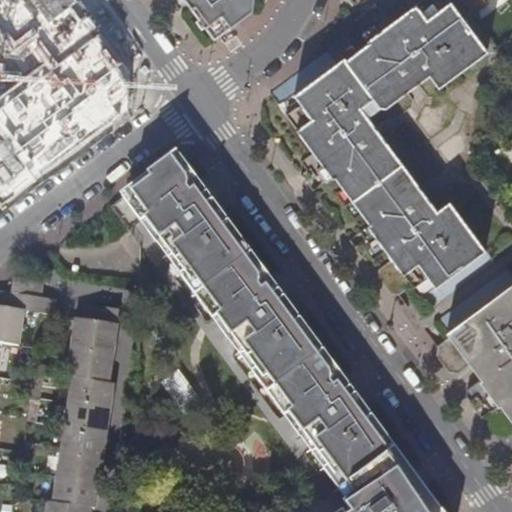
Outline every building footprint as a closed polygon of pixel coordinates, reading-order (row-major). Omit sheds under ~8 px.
[(186,0),(215,38),(253,9),(254,0),(186,0)] [(466,0),(476,14),(487,5),(483,0),(466,0)] [(301,175),(306,181),(318,172),(323,168),(331,179),(334,177),(342,189),(351,201),(367,223),(376,236),(370,239),(356,250),(361,257),(366,254),(374,260),(385,252),(393,260),(380,269),(378,276),(393,294),(400,294),(413,284),(422,296),(485,249),(449,202),(438,210),(386,141),(368,117),(381,107),(387,107),(430,75),(439,87),(488,51),(451,1),(415,4),(366,42),(367,43),(357,50),(347,37),(328,51),(337,64),(280,106),(314,152),(301,162),(307,171),(301,175)] [(443,511),(180,159),(111,209),(129,232),(141,223),(352,507),(344,511),(443,511)] [(43,285),(13,281),(11,296),(27,298),(41,300),(43,285)] [(503,405),(511,417),(511,282),(448,332),(450,336),(437,346),(437,356),(449,373),(460,375),(473,365),(483,380),(469,390),(468,399),(479,414),(486,417),(503,405)] [(0,309),(25,313),(27,298),(11,296),(0,294),(0,309)] [(25,313),(54,317),(55,302),(41,300),(27,298),(25,313)] [(89,322),(74,320),(70,349),(112,356),(116,326),(118,312),(91,308),(89,322)] [(0,344),(20,348),(25,313),(0,309),(0,344)] [(65,379),(70,380),(108,385),(112,356),(70,349),(65,379)] [(44,376),(34,374),(33,385),(31,400),(40,401),(41,401),(44,376)] [(113,386),(108,385),(70,380),(67,405),(109,411),(113,386)] [(40,401),(31,400),(28,419),(27,424),(36,425),(40,401)] [(106,435),(109,411),(67,405),(63,429),(106,435)] [(102,460),(106,435),(63,429),(59,454),(102,460)] [(98,485),(102,460),(59,454),(56,479),(98,485)] [(95,510),(98,485),(56,479),(52,504),(90,509),(95,510)]
